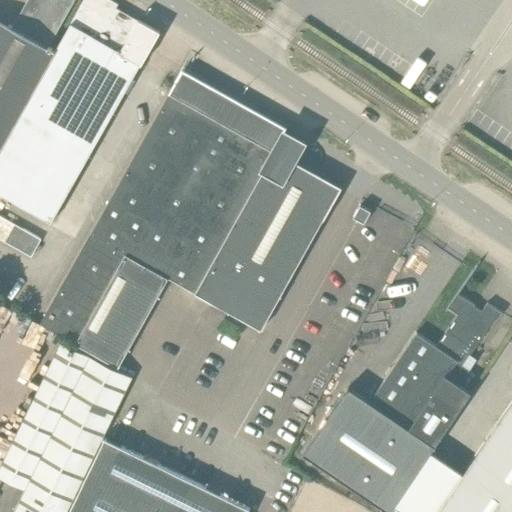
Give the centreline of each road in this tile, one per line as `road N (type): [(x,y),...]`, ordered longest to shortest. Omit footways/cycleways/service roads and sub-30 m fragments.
road 1 (unclassified): [(511,235),(155,0)]
road 2 (unknown): [(182,17),(30,277)]
